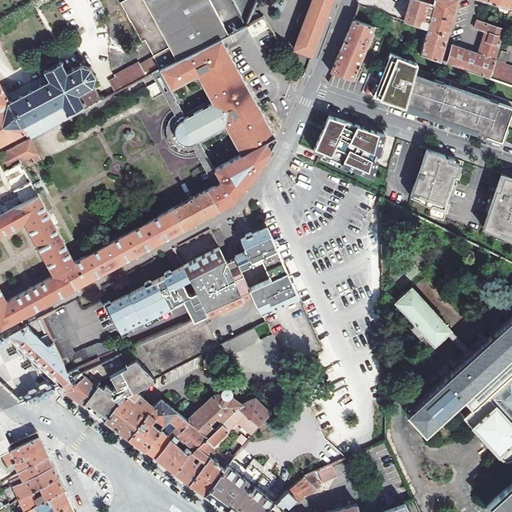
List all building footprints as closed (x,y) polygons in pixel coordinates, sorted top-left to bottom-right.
[(161,69),(222,38),(228,35),(209,0),(130,0),(130,1),(122,4),(143,44),(146,42),(155,58),(141,66),(140,64),(115,77),(116,79),(110,83),(116,94),(158,71),(158,70),(161,69)] [(232,0),(246,24),(253,8),(257,1),(254,0),(232,0)] [(312,0),(294,49),(312,55),(332,0),(312,0)] [(427,30),(435,3),(424,0),(410,0),(404,20),(418,25),(417,26),(427,30)] [(455,0),(435,0),(435,3),(427,30),(421,53),(440,60),(455,0)] [(511,0),(484,0),(511,8),(511,3),(511,0)] [(253,8),(246,24),(247,25),(264,16),(253,8)] [(254,35),(268,27),(263,17),(248,26),(254,35)] [(354,80),(374,26),(354,19),(332,68),(330,73),(333,74),(354,80)] [(477,21),(474,27),(483,30),(476,53),(452,45),(447,62),(489,77),(494,62),(504,30),(477,21)] [(184,203),(184,204),(75,263),(38,195),(20,204),(3,214),(0,215),(0,325),(1,327),(235,201),(258,170),(257,166),(262,163),(276,138),(252,94),(245,81),(241,73),(222,38),(161,69),(171,89),(189,79),(194,81),(201,81),(212,102),(186,116),(179,122),(175,126),(173,130),(174,136),(176,140),(179,142),(185,144),(192,143),(225,125),(241,155),(239,156),(238,156),(236,157),(236,158),(215,170),(222,183),(195,198),(194,196),(192,197),(193,199),(186,203),(186,202),(184,203)] [(407,108),(417,69),(418,64),(390,54),(381,80),(384,82),(379,98),(407,108)] [(7,97),(0,100),(0,145),(25,132),(66,109),(67,111),(65,112),(66,114),(69,113),(70,115),(72,114),(71,112),(82,106),(83,107),(85,107),(85,104),(86,103),(85,102),(83,102),(79,94),(84,91),(85,93),(87,92),(86,90),(91,87),(94,88),(94,87),(94,86),(93,86),(95,78),(97,78),(97,76),(95,76),(91,69),(93,67),(91,66),(90,68),(82,65),(82,64),(80,64),(80,66),(74,69),(74,67),(72,68),(72,70),(67,73),(62,64),(64,63),(63,61),(61,62),(60,60),(58,62),(59,63),(47,69),(46,68),(44,69),(44,71),(43,72),(43,74),(46,73),(47,75),(7,97)] [(511,67),(494,62),(489,77),(511,84),(511,67)] [(464,85),(417,69),(407,108),(444,121),(444,120),(464,126),(464,128),(503,141),(509,121),(511,111),(511,101),(471,88),(469,92),(466,90),(462,90),(464,85)] [(384,82),(381,80),(375,97),(379,98),(384,82)] [(156,82),(147,86),(151,96),(163,91),(173,114),(180,112),(168,84),(159,88),(156,82)] [(66,109),(25,132),(27,134),(12,143),(15,148),(30,140),(31,141),(102,102),(94,87),(94,88),(91,87),(86,90),(87,92),(85,93),(84,91),(79,94),(83,102),(85,102),(86,103),(85,104),(85,107),(83,107),(82,106),(71,112),(72,114),(70,115),(69,113),(66,114),(65,112),(67,111),(66,109)] [(336,118),(329,116),(313,151),(320,154),(330,130),(336,118)] [(385,135),(336,118),(330,130),(320,154),(374,178),(385,135)] [(0,168),(20,204),(38,195),(21,164),(31,158),(38,155),(31,141),(30,140),(15,148),(0,155),(0,168)] [(414,160),(410,172),(418,175),(415,183),(410,196),(419,199),(419,200),(432,206),(433,203),(444,207),(446,201),(449,192),(453,181),(455,175),(459,164),(448,160),(448,156),(427,149),(422,163),(414,160)] [(38,155),(31,158),(34,164),(41,160),(38,155)] [(462,165),(463,162),(460,160),(448,156),(448,160),(459,164),(455,175),(458,176),(462,165)] [(0,179),(10,198),(0,203),(0,209),(3,214),(20,204),(0,168),(0,179)] [(500,230),(511,234),(511,178),(501,175),(499,180),(502,181),(499,190),(496,189),(494,195),(483,227),(499,234),(500,230)] [(447,209),(449,202),(446,201),(444,207),(433,203),(432,206),(446,211),(447,209)] [(250,237),(241,241),(246,252),(234,257),(235,258),(252,294),(289,279),(289,278),(268,229),(263,231),(250,237)] [(511,234),(500,230),(499,234),(511,240),(511,234)] [(410,245),(390,264),(390,278),(399,288),(427,263),(410,245)] [(200,299),(207,314),(208,316),(252,296),(251,295),(252,294),(235,258),(231,260),(226,262),(219,248),(183,265),(200,299)] [(139,320),(146,317),(166,307),(179,301),(189,322),(203,316),(207,314),(200,299),(183,265),(167,273),(109,301),(107,304),(106,308),(117,330),(127,326),(139,320)] [(251,295),(252,296),(262,314),(298,297),(289,279),(252,294),(251,295)] [(399,297),(395,300),(419,326),(415,330),(430,347),(447,331),(465,351),(454,360),(452,358),(447,362),(453,369),(406,412),(425,432),(463,398),(472,408),(464,415),(472,424),(472,425),(498,455),(499,454),(500,456),(501,458),(503,459),(505,459),(507,459),(509,459),(511,458),(511,456),(511,482),(486,506),(492,511),(493,511),(495,510),(496,511),(511,511),(511,316),(502,325),(498,321),(492,327),(496,331),(488,338),(481,331),(476,336),(478,338),(468,348),(411,285),(399,297)] [(389,292),(395,300),(399,297),(393,289),(389,292)] [(166,307),(146,317),(148,321),(167,311),(166,307)] [(66,369),(77,364),(116,352),(113,346),(109,347),(107,342),(104,342),(98,344),(73,354),(54,311),(40,318),(46,329),(52,342),(53,342),(66,369)] [(121,351),(127,364),(132,361),(156,379),(220,346),(206,317),(208,316),(207,314),(203,316),(189,322),(121,351)] [(11,340),(60,385),(71,380),(82,375),(80,369),(77,364),(66,369),(53,342),(52,342),(46,329),(34,335),(29,330),(28,328),(26,325),(8,335),(11,340)] [(129,329),(127,326),(117,330),(119,334),(129,329)] [(229,356),(261,340),(255,328),(223,344),(229,356)] [(289,365),(273,334),(261,340),(277,370),(289,365)] [(75,384),(67,389),(80,399),(83,402),(99,380),(110,374),(123,366),(127,364),(121,351),(80,369),(82,375),(71,380),(75,384)] [(262,366),(262,360),(242,360),(242,372),(249,372),(249,362),(254,362),(254,371),(271,371),(271,366),(262,366)] [(135,390),(156,379),(132,361),(127,364),(123,366),(110,374),(117,384),(113,387),(107,382),(105,384),(99,380),(83,402),(94,410),(104,418),(121,397),(135,390)] [(63,386),(67,389),(75,384),(71,380),(60,385),(63,386)] [(238,408),(261,426),(274,411),(255,397),(242,403),(231,396),(232,395),(232,394),(232,392),(232,391),(232,389),(231,388),(230,387),(229,386),(225,387),(224,387),(223,389),(222,390),(222,391),(222,392),(214,394),(187,419),(207,435),(238,408)] [(121,397),(104,418),(121,430),(129,436),(148,411),(166,424),(177,411),(162,399),(154,406),(135,390),(121,397)] [(238,408),(207,435),(192,448),(207,461),(191,482),(193,484),(202,491),(205,493),(234,458),(250,439),(243,434),(224,457),(217,452),(213,457),(209,455),(211,451),(207,448),(237,420),(254,434),(261,426),(238,408)] [(137,442),(145,448),(166,424),(148,411),(129,436),(137,442)] [(154,455),(156,457),(174,434),(178,437),(188,446),(192,448),(207,435),(187,419),(177,411),(166,424),(145,448),(154,455)] [(0,425),(0,439),(5,451),(10,449),(11,449),(9,444),(0,425)] [(11,449),(39,436),(36,431),(9,444),(11,449)] [(176,440),(178,437),(174,434),(156,457),(166,464),(172,468),(175,470),(192,448),(188,446),(186,448),(176,440)] [(3,468),(4,467),(43,446),(41,441),(39,436),(11,449),(10,449),(14,457),(9,459),(10,460),(1,464),(3,468)] [(9,478),(48,456),(47,454),(43,446),(4,467),(9,478)] [(192,448),(175,470),(186,479),(188,481),(191,482),(207,461),(192,448)] [(23,481),(52,466),(51,464),(50,462),(48,456),(9,478),(10,480),(20,475),(23,481)] [(234,458),(205,493),(227,509),(230,511),(265,511),(275,501),(281,495),(272,488),(280,478),(271,470),(277,463),(270,457),(264,465),(254,457),(246,468),(234,458)] [(42,486),(58,478),(55,471),(53,468),(52,466),(23,481),(13,486),(20,497),(33,490),(42,486)] [(275,501),(265,511),(377,511),(384,509),(375,491),(354,500),(355,503),(322,511),(288,511),(286,509),(295,498),(299,500),(304,493),(306,494),(316,488),(315,486),(322,483),(316,469),(304,474),(281,495),(275,501)] [(20,497),(24,510),(63,489),(59,480),(58,478),(42,486),(45,492),(37,497),(33,490),(20,497)] [(66,511),(72,509),(63,489),(24,510),(22,511),(66,511)] [(410,511),(404,500),(384,509),(377,511),(410,511)]
